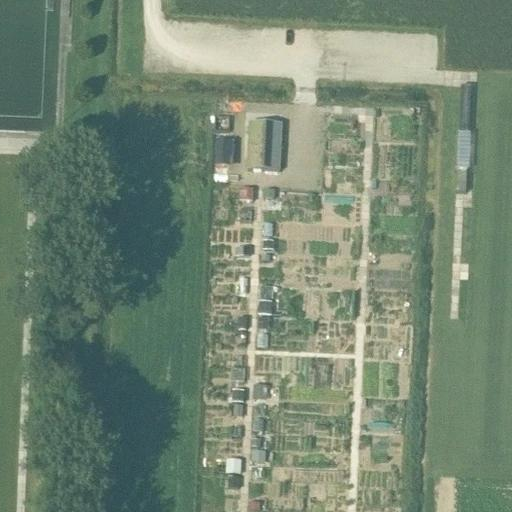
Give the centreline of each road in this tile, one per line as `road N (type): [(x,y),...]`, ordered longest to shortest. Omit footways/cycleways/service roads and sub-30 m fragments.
road 1 (track): [(435,66),(196,55),(163,47),(158,0)]
road 2 (track): [(258,182),(298,183),(303,60)]
